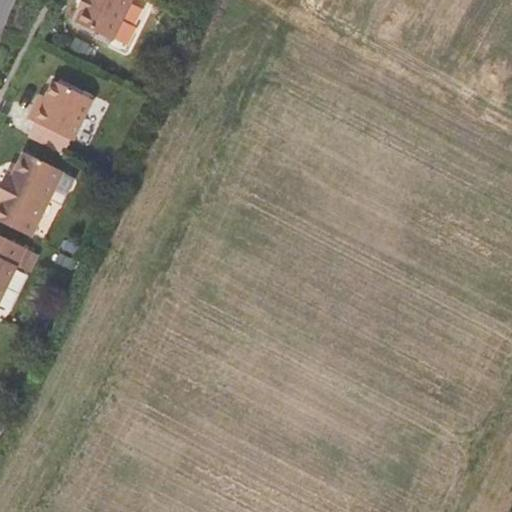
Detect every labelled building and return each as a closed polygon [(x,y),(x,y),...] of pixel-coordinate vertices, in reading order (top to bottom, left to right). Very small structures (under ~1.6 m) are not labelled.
[(108,38),(126,0),(82,0),(78,8),(72,20),(108,38)] [(76,0),(74,6),(78,8),(82,0),(76,0)] [(41,95),(30,119),(74,140),(94,100),(54,81),(46,97),(41,95)] [(64,171),(25,152),(12,177),(6,175),(0,186),(0,220),(32,237),(64,171)] [(0,301),(27,248),(0,234),(0,301)]
